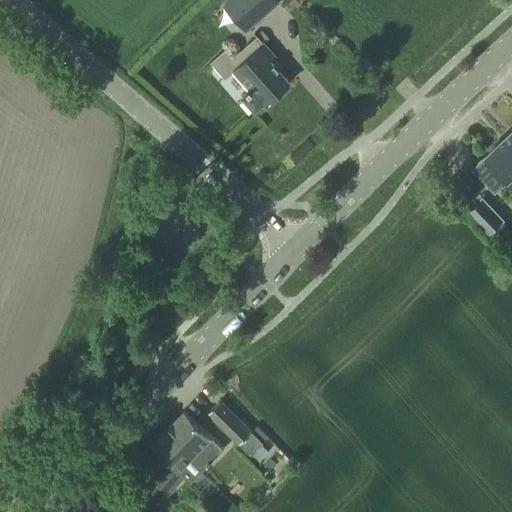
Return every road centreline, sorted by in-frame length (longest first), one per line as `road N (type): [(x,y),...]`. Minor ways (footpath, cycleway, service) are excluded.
road 1 (unclassified): [(294,251),(11,0)]
road 2 (secondary): [(40,511),(294,251)]
road 3 (secondary): [(294,251),(511,46)]
